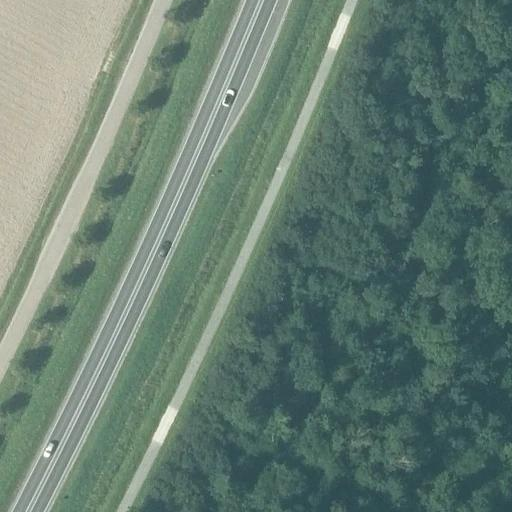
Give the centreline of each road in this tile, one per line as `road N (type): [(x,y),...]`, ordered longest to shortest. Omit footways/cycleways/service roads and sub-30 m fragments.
road 1 (trunk): [(29,511),(257,0)]
road 2 (unclassified): [(0,332),(103,134),(158,0)]
